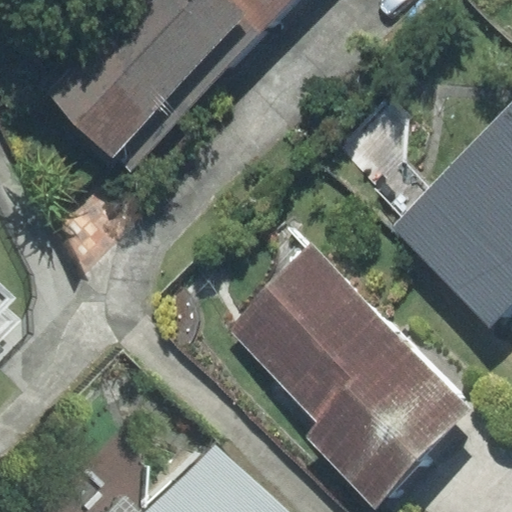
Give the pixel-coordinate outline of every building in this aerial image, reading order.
[(224,0),(148,0),(46,102),(111,166),(252,26),(224,0)] [(246,0),(274,27),(300,0),(246,0)] [(511,113),(390,233),(491,334),(511,313),(511,113)] [(312,252),(227,334),(320,428),(304,443),(371,511),(378,511),(475,419),(312,252)] [(0,290),(0,308),(9,300),(0,290)] [(244,511),(179,444),(113,511),(244,511)]
